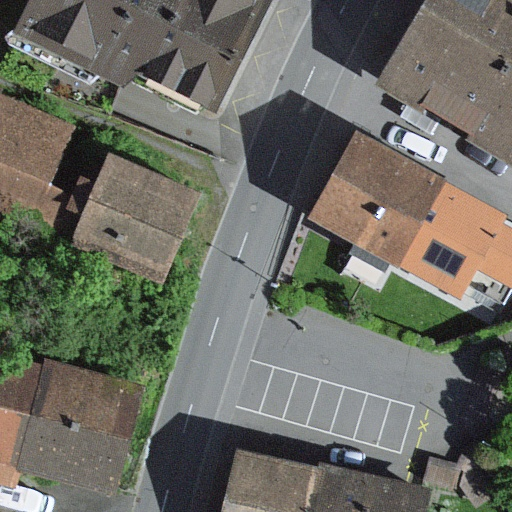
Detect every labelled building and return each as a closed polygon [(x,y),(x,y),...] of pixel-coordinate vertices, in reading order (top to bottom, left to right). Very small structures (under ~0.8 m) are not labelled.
[(268,0),(27,0),(8,40),(118,96),(130,85),(211,122),(268,0)] [(511,0),(424,0),(412,21),(511,79),(511,0)] [(511,79),(412,21),(368,95),(510,178),(511,174),(511,79)] [(0,97),(2,93),(0,92),(0,217),(11,223),(13,216),(70,241),(91,192),(74,185),(67,201),(45,192),(71,130),(0,99),(0,97)] [(350,140),(304,225),(397,274),(442,188),(350,140)] [(199,200),(104,161),(91,192),(70,241),(69,245),(164,284),(199,200)] [(511,225),(442,188),(397,274),(491,324),(502,303),(511,299),(511,225)] [(0,343),(2,337),(0,337),(0,492),(16,496),(20,479),(110,502),(139,389),(41,364),(39,373),(0,362),(0,343)] [(309,511),(318,475),(230,455),(217,511),(309,511)] [(319,470),(318,475),(309,511),(423,511),(427,494),(319,470)]
